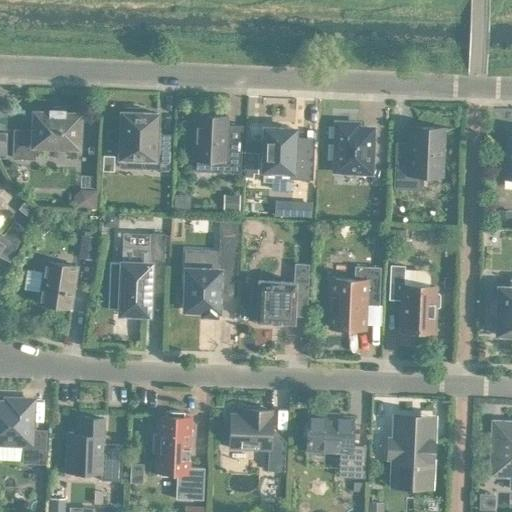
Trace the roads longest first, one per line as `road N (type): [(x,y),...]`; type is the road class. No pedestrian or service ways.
road 1 (residential): [(0,354),(511,388)]
road 2 (residential): [(0,66),(511,90)]
